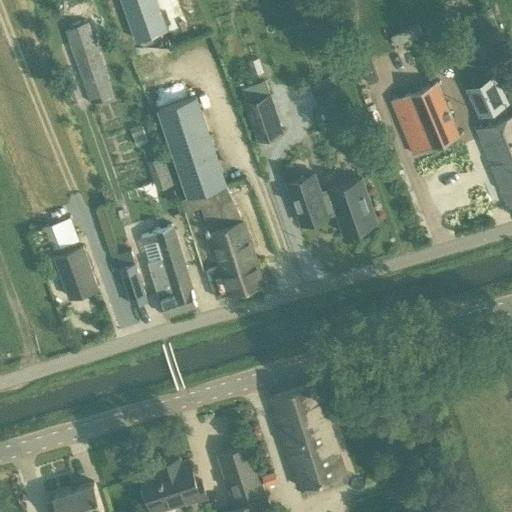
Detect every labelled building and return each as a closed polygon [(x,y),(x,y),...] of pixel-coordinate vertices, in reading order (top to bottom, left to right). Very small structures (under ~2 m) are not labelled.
[(110,43),(94,0),(83,0),(58,9),(91,103),(115,95),(98,48),(110,43)] [(159,0),(124,0),(137,35),(168,24),(159,0)] [(505,48),(499,31),(492,9),(468,17),(481,56),(505,48)] [(475,113),(505,102),(493,71),(463,82),(475,113)] [(435,81),(391,100),(413,153),(458,134),(435,81)] [(284,132),(270,90),(245,99),(259,141),(284,132)] [(160,109),(190,198),(228,184),(198,96),(160,109)] [(511,112),(476,130),(508,207),(511,205),(511,112)] [(165,156),(150,161),(155,176),(170,171),(165,156)] [(322,193),(315,173),(288,183),(302,224),(329,215),(328,213),(336,210),(344,234),(377,223),(362,178),(329,189),(329,191),(322,193)] [(228,184),(190,198),(194,209),(204,206),(221,260),(219,261),(221,265),(223,272),(224,272),(259,261),(246,220),(244,221),(240,207),(235,209),(228,185),(228,184)] [(190,198),(181,201),(185,212),(194,209),(190,198)] [(71,217),(44,227),(53,249),(79,240),(71,217)] [(165,259),(150,263),(154,274),(152,274),(165,315),(197,305),(198,304),(173,225),(157,230),(157,231),(142,236),(145,246),(159,241),(165,259)] [(72,297),(99,287),(84,245),(56,255),(72,297)] [(134,304),(150,299),(133,249),(118,254),(134,304)] [(224,272),(223,272),(221,265),(209,269),(218,297),(230,293),(231,294),(265,283),(259,261),(224,272)] [(315,380),(270,395),(269,395),(299,487),(345,472),(315,380)] [(226,511),(259,511),(256,500),(265,497),(248,445),(219,454),(236,506),(225,509),(226,511)] [(189,504),(209,497),(203,480),(198,482),(190,456),(181,459),(180,455),(159,462),(160,466),(143,472),(156,511),(188,500),(189,504)] [(278,480),(274,469),(262,474),(266,484),(278,480)] [(96,482),(79,487),(87,511),(105,511),(96,482)] [(55,495),(57,499),(49,502),(52,511),(87,511),(79,487),(55,495)]
